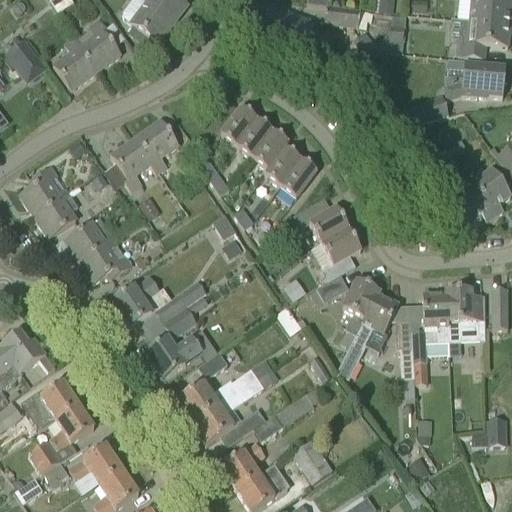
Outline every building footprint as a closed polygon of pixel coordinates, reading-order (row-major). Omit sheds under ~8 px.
[(133,3),(122,18),(124,23),(130,29),(129,30),(156,51),(185,12),(169,0),(141,0),(140,3),(133,3)] [(287,0),(306,2),(305,10),(328,13),(330,0),(287,0)] [(379,0),(377,17),(390,19),(392,2),(379,0)] [(464,0),(464,3),(458,3),(456,26),(468,27),(510,31),(511,21),(509,21),(511,7),(488,5),(488,0),(464,0)] [(415,5),(415,17),(425,18),(426,6),(415,5)] [(323,30),(357,35),(359,18),(325,13),(323,30)] [(273,56),(295,64),(308,27),(287,19),(286,23),(268,16),(257,47),(274,53),(273,56)] [(392,22),(377,57),(400,60),(402,47),(403,33),(404,23),(392,22)] [(70,45),(94,79),(119,61),(102,37),(105,35),(98,25),(88,33),(94,41),(79,52),(73,43),(70,45)] [(458,63),(482,66),(484,52),(506,54),(508,41),(510,41),(510,31),(468,27),(466,50),(460,49),(458,63)] [(94,79),(70,45),(63,51),(69,59),(51,72),(69,97),(94,79)] [(45,76),(23,46),(0,63),(9,75),(12,73),(25,91),(45,76)] [(506,79),(503,77),(504,74),(462,70),(461,86),(441,93),(446,109),(462,103),(476,104),(476,102),(501,104),(502,90),(505,89),(506,79)] [(405,114),(413,134),(418,132),(427,129),(447,123),(440,103),(405,114)] [(219,140),(235,152),(256,125),(240,113),(219,140)] [(235,152),(251,164),(272,137),(256,125),(235,152)] [(177,151),(159,126),(131,146),(149,171),(155,180),(166,172),(160,164),(177,151)] [(431,141),(427,129),(418,132),(422,144),(431,141)] [(251,164),(266,176),(267,176),(284,154),(288,149),(272,137),(251,164)] [(149,171),(131,146),(109,161),(126,186),(123,188),(130,198),(141,190),(135,181),(149,171)] [(448,155),(454,164),(466,156),(460,147),(448,155)] [(75,164),(85,157),(79,148),(69,155),(75,164)] [(511,152),(495,164),(511,188),(511,152)] [(263,181),(279,193),(300,166),(284,154),(267,176),(266,176),(263,181)] [(434,164),(440,173),(454,164),(448,155),(434,164)] [(196,171),(208,187),(215,178),(203,161),(196,171)] [(300,166),(279,193),(295,205),(315,178),(300,166)] [(18,202),(32,223),(67,200),(64,195),(56,200),(48,188),(56,183),(49,174),(29,187),(32,192),(18,202)] [(490,175),(470,189),(494,222),(502,217),(498,211),(510,203),(490,175)] [(208,187),(218,203),(227,195),(215,178),(208,187)] [(100,181),(91,187),(98,197),(107,191),(100,181)] [(494,222),(470,189),(450,203),(469,231),(481,222),(485,228),(494,222)] [(74,226),(69,218),(76,213),(67,200),(32,223),(47,245),(74,226)] [(158,218),(148,203),(137,210),(147,226),(158,218)] [(251,229),(241,214),(232,221),(242,236),(251,229)] [(308,229),(308,230),(320,250),(348,235),(336,214),(309,229),(308,229)] [(308,230),(308,229),(309,229),(302,216),(292,222),(299,234),(308,230)] [(234,239),(222,221),(210,229),(221,247),(234,239)] [(114,249),(98,224),(63,247),(77,269),(106,250),(108,253),(114,249)] [(348,235),(320,250),(332,272),(359,256),(348,235)] [(233,246),(221,254),(227,264),(239,256),(233,246)] [(129,272),(114,249),(108,253),(106,250),(77,269),(91,290),(106,281),(109,285),(129,272)] [(140,262),(134,267),(140,274),(146,270),(140,262)] [(316,280),(322,291),(333,285),(327,274),(316,280)] [(333,285),(322,291),(315,295),(323,309),(347,295),(339,281),(333,285)] [(161,329),(201,303),(204,301),(196,288),(170,305),(162,295),(157,298),(148,284),(133,294),(132,294),(109,309),(127,336),(153,318),(161,329)] [(305,299),(295,286),(283,294),(292,307),(305,299)] [(338,349),(349,353),(353,346),(376,301),(376,302),(378,298),(356,287),(341,315),(352,321),(338,349)] [(444,297),(444,301),(445,301),(447,344),(479,342),(478,327),(484,327),(483,303),(470,303),(469,296),(444,297)] [(490,316),(490,336),(506,336),(506,296),(490,296),(490,316)] [(353,346),(349,353),(350,354),(337,379),(349,386),(374,337),(383,341),(397,313),(376,302),(376,301),(353,346)] [(448,363),(447,344),(445,301),(444,301),(421,302),(423,338),(423,349),(424,349),(425,363),(446,362),(446,363),(448,363)] [(196,330),(190,320),(206,310),(201,303),(161,329),(172,346),(196,330)] [(285,314),(274,321),(288,342),(299,335),(285,314)] [(394,328),(395,358),(411,357),(410,339),(410,328),(394,328)] [(0,349),(0,355),(19,381),(38,367),(47,379),(54,375),(32,345),(26,349),(18,337),(0,349)] [(410,339),(411,357),(412,372),(425,371),(425,363),(424,349),(423,349),(423,338),(410,339)] [(144,361),(161,387),(200,360),(189,344),(173,355),(166,346),(144,361)] [(0,406),(1,407),(4,404),(0,398),(0,395),(19,381),(0,355),(0,406)] [(197,373),(205,385),(226,371),(218,359),(197,373)] [(327,383),(314,363),(307,368),(320,388),(327,383)] [(174,408),(190,431),(270,375),(264,365),(211,402),(202,389),(174,408)] [(270,375),(190,431),(204,452),(232,434),(223,420),(276,384),(270,375)] [(37,398),(19,410),(37,437),(54,426),(76,411),(61,388),(45,399),(40,402),(37,398)] [(260,448),(313,412),(312,411),(322,404),(315,394),(265,426),(266,427),(252,436),(252,437),(260,448)] [(13,406),(0,415),(0,434),(23,420),(13,406)] [(62,438),(48,446),(56,459),(70,450),(71,449),(76,446),(93,434),(77,411),(76,411),(54,426),(62,438)] [(244,443),(252,437),(252,436),(266,427),(265,426),(258,415),(235,429),(243,442),(244,443)] [(503,426),(488,427),(488,453),(504,452),(503,426)] [(417,427),(417,446),(420,451),(429,451),(429,427),(417,427)] [(290,460),(312,490),(331,477),(311,446),(290,460)] [(46,448),(26,461),(40,480),(42,479),(59,468),(54,460),(46,448)] [(219,474),(234,497),(257,481),(249,470),(263,461),(255,449),(219,474)] [(103,451),(68,475),(76,488),(89,479),(98,491),(120,476),(103,451)] [(419,463),(406,472),(416,487),(429,479),(419,463)] [(59,468),(42,479),(53,496),(70,484),(59,468)] [(120,476),(98,491),(105,502),(92,511),(120,511),(137,501),(120,476)] [(257,481),(234,497),(244,511),(262,511),(286,496),(278,484),(265,493),(257,481)]
